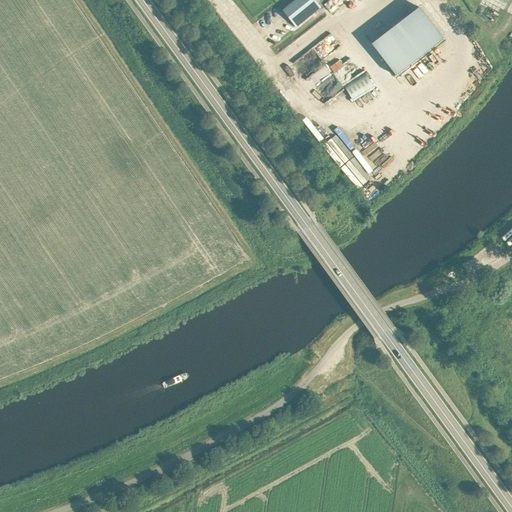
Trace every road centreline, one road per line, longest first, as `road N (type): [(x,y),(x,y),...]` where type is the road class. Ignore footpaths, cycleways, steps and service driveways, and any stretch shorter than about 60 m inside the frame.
road 1 (secondary): [(511,510),(141,0)]
road 2 (unclassified): [(65,511),(254,423),(367,318),(470,281),(511,255)]
